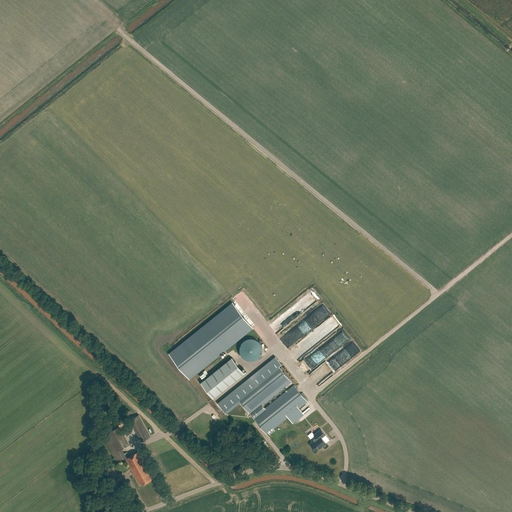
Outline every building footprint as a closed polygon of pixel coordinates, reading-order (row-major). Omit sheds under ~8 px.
[(252,327),(233,304),(170,355),(189,378),(252,327)] [(260,357),(261,355),(261,354),(262,352),(262,351),(262,349),(262,347),(262,346),(261,344),(260,343),(259,341),(258,340),(256,339),(255,339),(253,338),(252,338),(250,338),(248,338),(247,339),(245,339),(244,340),(242,342),(241,343),(241,344),(240,346),(240,347),(239,349),(239,351),(240,352),(240,354),(241,356),(242,357),(243,358),(245,359),(246,360),(248,360),(249,361),(251,361),(253,361),(254,360),(256,360),(257,359),(259,358),(260,357)] [(291,382),(279,366),(281,364),(275,357),(218,403),(226,414),(241,402),(267,434),(307,401),(294,385),(264,409),(261,406),(291,382)] [(232,358),(201,383),(213,398),(245,373),(232,358)] [(134,425),(142,441),(151,437),(144,420),(134,425)] [(119,434),(124,431),(121,426),(111,431),(112,434),(118,431),(119,434)] [(310,443),(315,450),(319,448),(320,449),(326,443),(322,438),(325,435),(321,429),(314,434),(317,438),(310,443)] [(122,437),(122,441),(120,442),(115,443),(116,446),(112,447),(110,448),(115,457),(115,458),(128,457),(128,456),(124,448),(126,446),(122,437)] [(149,470),(149,469),(139,451),(125,459),(137,480),(138,479),(141,485),(153,478),(150,474),(151,474),(149,470)]
